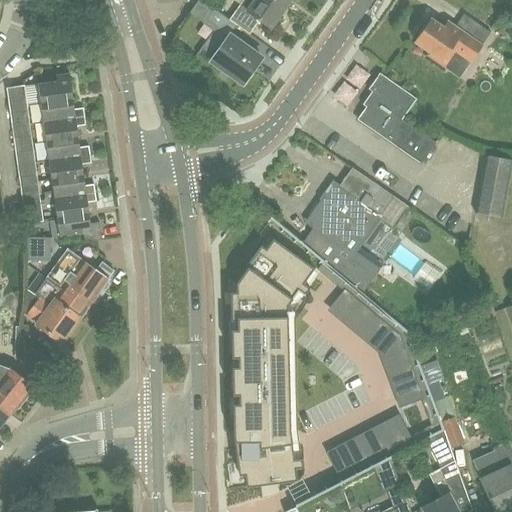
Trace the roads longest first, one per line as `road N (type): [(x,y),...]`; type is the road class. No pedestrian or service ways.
road 1 (secondary): [(176,157),(239,147),(265,133),(360,0)]
road 2 (secondary): [(197,403),(195,289),(176,157)]
road 3 (secondary): [(140,162),(155,406)]
road 4 (secondary): [(176,157),(132,17)]
road 5 (tertiary): [(155,406),(80,424),(26,462)]
road 6 (secondary): [(113,22),(140,162)]
road 7 (tertiary): [(26,462),(156,446)]
